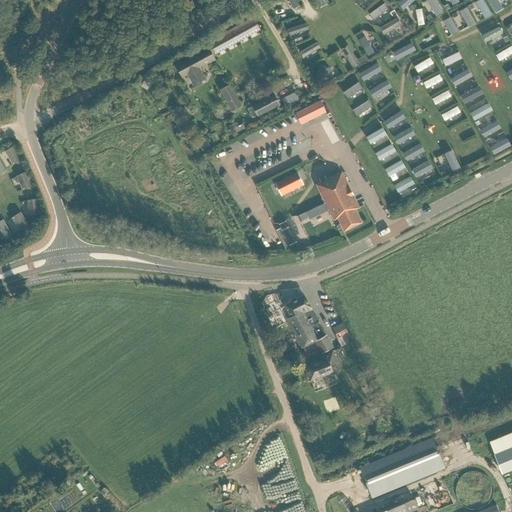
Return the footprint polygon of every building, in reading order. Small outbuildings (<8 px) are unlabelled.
[(403,9),(413,0),(400,0),(398,3),(403,9)] [(444,11),(436,0),(426,0),(436,16),(444,11)] [(493,14),(484,0),(478,0),(476,2),(486,18),(493,14)] [(503,7),(498,0),(488,0),(496,12),(503,7)] [(373,20),(389,8),(385,3),(369,14),(373,20)] [(476,23),(467,6),(460,10),(469,27),(476,23)] [(424,23),(422,8),(415,9),(418,24),(424,23)] [(384,34),(402,24),(398,16),(379,27),(384,34)] [(459,31),(450,17),(444,21),(452,35),(459,31)] [(212,43),(210,45),(216,55),(261,30),(255,20),(253,21),(252,19),(211,41),(212,43)] [(309,29),(307,22),(288,28),(290,35),(309,29)] [(485,42),(502,33),(498,26),(481,35),(485,42)] [(375,52),(365,35),(359,39),(368,56),(375,52)] [(303,58),(320,47),(317,41),(300,52),(303,58)] [(381,48),(377,41),(373,44),(377,51),(381,48)] [(397,59),(416,49),(412,42),(393,52),(397,59)] [(352,66),(358,62),(349,46),(342,50),(352,66)] [(511,52),(511,48),(510,46),(495,55),(499,61),(511,52)] [(216,60),(210,49),(176,67),(183,78),(190,74),(196,85),(206,80),(200,68),(216,60)] [(462,58),(459,51),(442,59),(445,66),(462,58)] [(418,72),(434,63),(430,57),(415,66),(418,72)] [(364,81),(382,69),(378,62),(359,73),(364,81)] [(326,85),(331,68),(319,64),(314,82),(326,85)] [(473,75),(469,68),(451,78),(455,86),(473,75)] [(427,88),(443,80),(439,74),(423,82),(427,88)] [(153,80),(147,76),(141,85),(147,89),(153,80)] [(374,98),(392,86),(388,79),(369,90),(374,98)] [(347,98),(363,87),(359,81),(343,93),(347,98)] [(242,107),(230,85),(221,90),(233,111),(242,107)] [(465,102),(481,93),(478,87),(462,96),(465,102)] [(435,104),(451,96),(448,90),(432,98),(435,104)] [(253,106),(259,116),(280,105),(275,94),(253,106)] [(356,116),(373,106),(369,100),(353,110),(356,116)] [(320,101),(295,113),(296,114),(300,124),(326,112),(320,101)] [(493,110),(489,103),(471,113),(475,120),(493,110)] [(445,121),(461,112),(458,106),(442,115),(445,121)] [(406,118),(401,110),(384,121),(389,128),(406,118)] [(485,137),(502,128),(498,120),(480,130),(485,137)] [(454,136),(470,128),(467,122),(451,131),(454,136)] [(233,134),(244,129),(242,124),(231,129),(233,134)] [(370,144),(387,134),(383,127),(366,137),(370,144)] [(416,134),(412,127),(394,137),(398,144),(416,134)] [(511,145),(507,137),(490,147),(494,154),(511,145)] [(425,151),(421,143),(403,153),(407,161),(425,151)] [(380,161),(396,151),(392,144),(375,153),(380,161)] [(13,147),(5,152),(9,158),(10,158),(13,163),(20,159),(13,147)] [(445,154),(453,171),(461,167),(453,150),(445,154)] [(389,177),(406,167),(401,160),(385,169),(389,177)] [(433,168),(429,160),(412,170),(416,177),(433,168)] [(298,172),(276,182),(282,195),(304,185),(298,172)] [(344,231),(361,222),(355,209),(359,207),(342,172),(326,180),(325,177),(319,180),(321,182),(316,185),(334,220),(338,218),(344,231)] [(25,173),(17,176),(20,183),(23,189),(31,185),(25,173)] [(398,193),(415,183),(411,176),(394,185),(398,193)] [(37,200),(28,201),(29,207),(29,208),(30,215),(39,213),(37,200)] [(310,210),(306,212),(309,219),(314,216),(310,210)] [(305,212),(299,215),(301,221),(308,218),(305,212)] [(21,213),(14,217),(17,223),(20,229),(28,224),(21,213)] [(13,236),(4,220),(0,222),(0,228),(6,240),(13,236)] [(285,221),(279,224),(282,230),(288,227),(285,221)] [(297,241),(289,227),(282,231),(289,245),(297,241)] [(286,319),(301,348),(315,340),(322,352),(332,347),(304,295),(295,300),(294,298),(292,299),(293,301),(285,305),(291,317),(286,319)] [(344,319),(332,325),(342,344),(353,338),(344,319)] [(304,366),(310,381),(315,379),(316,381),(322,379),(321,377),(333,372),(330,364),(337,362),(332,351),(320,356),(322,359),(304,366)] [(314,353),(303,357),(305,362),(316,358),(314,353)] [(367,423),(384,413),(378,403),(360,413),(364,419),(364,418),(367,423)] [(446,466),(434,439),(362,469),(374,496),(446,466)] [(511,447),(494,455),(502,473),(511,469),(511,447)] [(218,462),(228,457),(226,454),(216,459),(218,462)] [(488,492),(489,489),(488,486),(487,483),(485,480),(483,478),(481,476),(478,474),(475,474),(471,473),(468,474),(465,475),(462,476),(460,479),(458,481),(457,484),(456,487),(456,490),(456,494),(457,497),(459,499),(461,502),(463,504),(466,505),(469,506),(473,506),(476,506),(479,505),(482,503),(484,501),(486,498),(488,496),(488,492)] [(403,501),(403,500),(375,511),(408,511),(418,508),(414,497),(403,501)]
